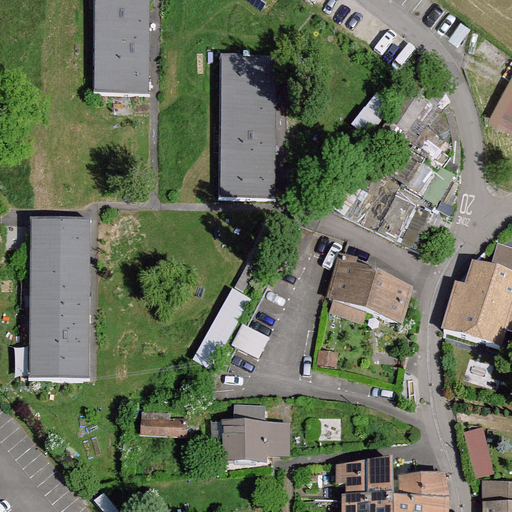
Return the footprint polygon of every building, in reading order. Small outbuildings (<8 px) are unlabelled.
[(148,0),(94,0),(94,93),(148,94),(148,0)] [(277,60),(222,60),(221,199),(275,199),(277,60)] [(422,141),(395,180),(441,208),(439,213),(449,218),(452,212),(447,209),(461,182),(458,148),(454,126),(446,97),(420,76),(390,121),(422,141)] [(511,101),(503,117),(511,121),(511,101)] [(390,194),(382,192),(366,228),(423,257),(435,231),(431,229),(434,219),(415,210),(417,203),(393,190),(390,194)] [(90,222),(32,222),(31,381),(89,381),(90,222)] [(511,266),(511,244),(504,242),(498,262),(511,266)] [(357,264),(343,258),(329,301),(335,303),(331,315),(362,326),(365,316),(400,327),(410,293),(354,270),(357,264)] [(456,287),(442,334),(500,351),(506,331),(511,333),(511,278),(473,267),(465,290),(456,287)] [(222,370),(252,294),(233,287),(203,362),(222,370)] [(249,323),(238,344),(264,357),(274,336),(249,323)] [(338,356),(321,353),(319,366),(336,368),(338,356)] [(235,426),(226,426),(225,464),(267,464),(267,458),(290,458),(291,427),(267,427),(267,408),(235,408),(235,426)] [(143,422),(142,437),(187,439),(188,424),(143,422)] [(484,431),(467,435),(478,479),(495,475),(484,431)] [(446,511),(447,502),(444,479),(404,483),(404,505),(394,503),(393,465),(340,471),(340,485),(351,484),(351,503),(347,502),(346,511),(446,511)] [(511,511),(511,486),(487,484),(487,511),(511,511)]
